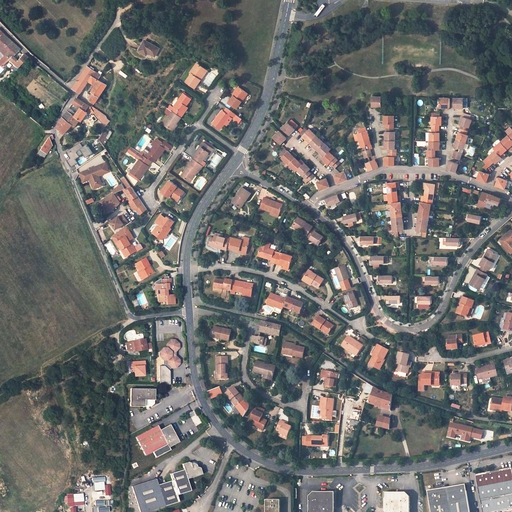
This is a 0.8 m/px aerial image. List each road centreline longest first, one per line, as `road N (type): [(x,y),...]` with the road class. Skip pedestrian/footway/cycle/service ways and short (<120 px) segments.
road 1 (unclassified): [(188,311),(203,402),(245,452),(303,472),(470,457)]
road 2 (residential): [(305,208),(347,247),(383,320),(409,330),(431,325),(465,258),(511,213)]
road 3 (residential): [(188,311),(130,317),(53,132),(73,94),(69,87)]
road 4 (residential): [(186,269),(264,274),(360,328)]
road 5 (residential): [(302,404),(263,395),(244,379),(248,324),(188,309)]
road 6 (unclassified): [(286,13),(269,93),(242,150)]
